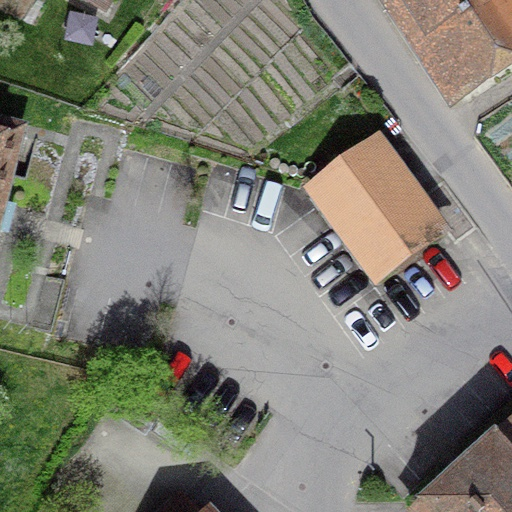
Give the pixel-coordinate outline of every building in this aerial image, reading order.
[(107,0),(63,0),(97,18),(107,0)] [(511,0),(391,0),(460,106),(511,72),(511,0)] [(0,283),(34,141),(0,133),(0,283)] [(392,138),(317,189),(395,283),(462,234),(392,138)] [(511,511),(511,425),(415,511),(511,511)]
